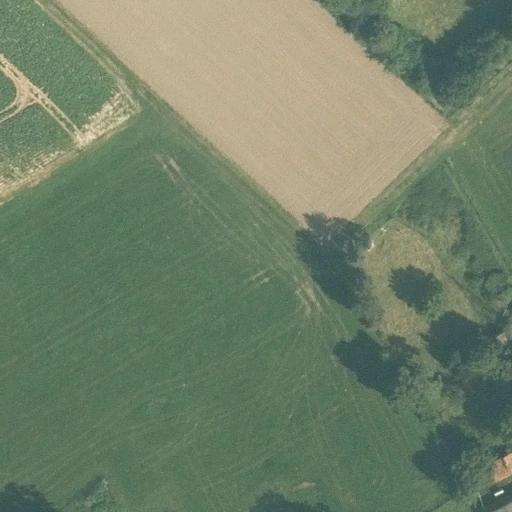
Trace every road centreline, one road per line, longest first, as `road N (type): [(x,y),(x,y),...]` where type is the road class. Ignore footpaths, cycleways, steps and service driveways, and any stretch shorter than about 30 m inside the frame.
road 1 (track): [(511,80),(320,256),(40,0)]
road 2 (track): [(156,108),(0,204)]
